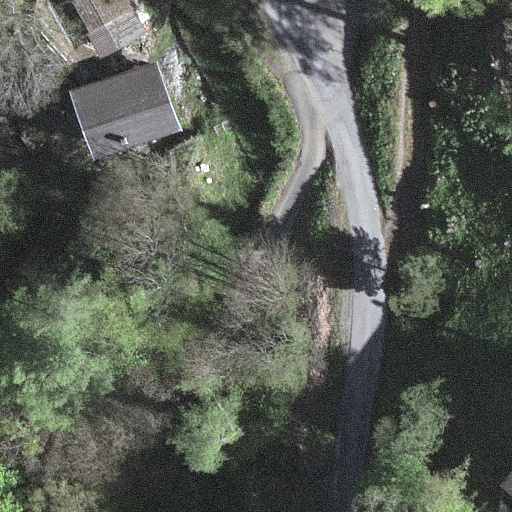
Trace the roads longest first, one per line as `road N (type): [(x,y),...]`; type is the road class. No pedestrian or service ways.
road 1 (unclassified): [(279,0),(338,119),(361,246),(346,511)]
road 2 (track): [(415,0),(399,208),(381,237),(361,246)]
